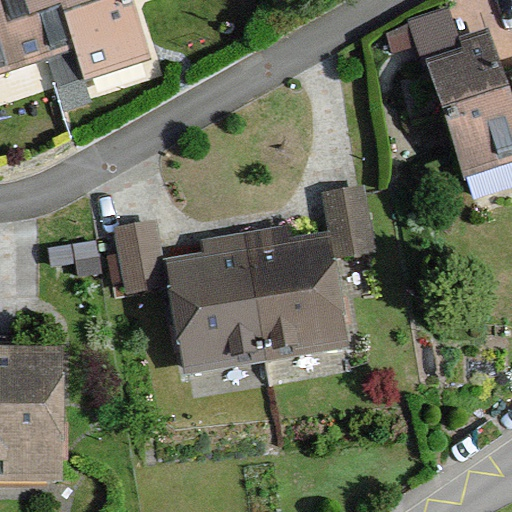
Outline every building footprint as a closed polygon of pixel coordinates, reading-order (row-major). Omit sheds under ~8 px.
[(0,0),(0,76),(37,66),(17,0),(0,0)] [(17,0),(37,66),(72,55),(82,82),(148,62),(130,0),(17,0)] [(461,51),(422,63),(462,180),(511,163),(511,74),(501,77),(486,32),(457,42),(461,51)] [(287,230),(244,238),(265,366),(351,349),(330,235),(289,240),(287,230)] [(203,256),(162,260),(177,383),(265,366),(244,238),(201,245),(203,256)] [(69,352),(0,350),(0,484),(67,484),(69,352)]
